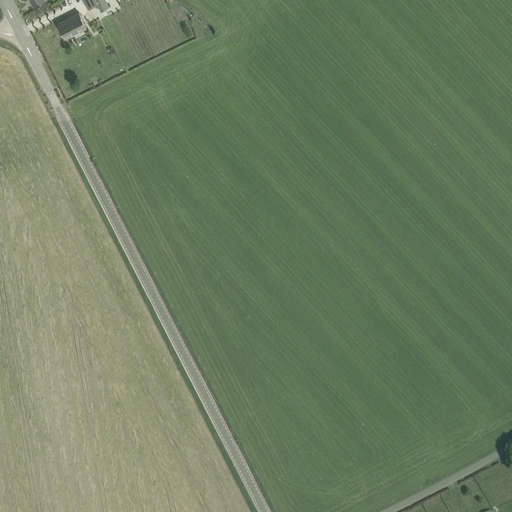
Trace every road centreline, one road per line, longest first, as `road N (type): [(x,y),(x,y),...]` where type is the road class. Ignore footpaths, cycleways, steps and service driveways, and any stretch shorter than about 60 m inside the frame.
road 1 (tertiary): [(264,511),(17,27)]
road 2 (unclassified): [(386,511),(511,445)]
